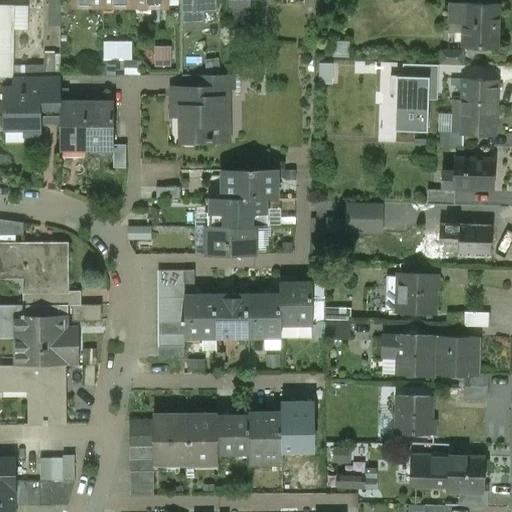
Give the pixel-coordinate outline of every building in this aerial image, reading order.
[(63,24),(63,0),(51,0),(51,24),(63,24)] [(191,0),(181,0),(181,14),(192,14),(191,0)] [(214,0),(192,0),(194,14),(216,12),(214,0)] [(499,5),(450,4),(450,25),(464,25),(463,48),(498,49),(499,5)] [(248,8),(233,8),(233,24),(248,24),(248,8)] [(14,35),(0,34),(0,77),(13,78),(14,35)] [(125,75),(126,42),(106,42),(105,74),(125,75)] [(158,65),(174,65),(173,45),(157,46),(158,65)] [(463,52),(442,51),(441,64),(463,65),(463,52)] [(322,81),(335,82),(335,62),(323,62),(322,81)] [(403,76),(397,76),(395,131),(428,132),(430,77),(417,76),(417,64),(403,64),(403,76)] [(235,75),(204,75),(204,88),(225,88),(225,90),(235,90),(235,75)] [(60,101),(60,77),(38,77),(38,89),(40,89),(40,124),(60,124),(60,101)] [(498,81),(463,80),(463,101),(454,101),(453,115),(462,115),(462,119),(496,121),(498,81)] [(204,88),(172,89),(172,116),(191,116),(191,140),(189,140),(189,142),(228,142),(228,123),(225,123),(225,90),(225,88),(204,88)] [(38,89),(3,89),(4,129),(24,129),(24,137),(40,137),(40,124),(40,89),(38,89)] [(87,101),(60,101),(60,124),(60,146),(87,146),(87,101)] [(114,102),(87,101),(87,146),(114,146),(114,102)] [(496,121),(462,119),(462,115),(453,115),(452,115),(451,132),(462,133),(462,135),(463,135),(496,136),(496,121)] [(451,132),(441,132),(440,146),(463,146),(463,135),(462,135),(462,133),(451,132)] [(495,162),(455,161),(455,174),(447,173),(446,189),(455,189),(455,191),(494,193),(495,162)] [(276,170),(229,171),(229,198),(276,198),(276,170)] [(180,188),(156,188),(156,200),(181,200),(180,188)] [(454,193),(429,192),(429,205),(454,206),(454,193)] [(229,198),(224,199),(224,198),(208,198),(208,227),(253,227),(268,227),(268,199),(276,199),(276,198),(229,198)] [(349,202),(349,231),(387,232),(388,203),(349,202)] [(24,223),(0,220),(0,235),(24,235),(24,223)] [(493,223),(460,222),(460,224),(460,238),(459,253),(492,254),(493,223)] [(460,224),(441,223),(441,237),(452,238),(460,238),(460,224)] [(130,238),(154,238),(154,226),(131,225),(130,238)] [(253,227),(208,227),(209,255),(254,254),(253,227)] [(452,238),(442,237),(442,250),(452,250),(452,238)] [(65,245),(0,245),(0,270),(26,270),(26,294),(66,293),(66,292),(65,245)] [(184,271),(157,271),(157,287),(184,287),(184,271)] [(195,271),(184,271),(184,287),(184,296),(195,296),(195,271)] [(437,275),(400,274),(400,292),(400,313),(434,313),(435,291),(436,291),(437,275)] [(312,282),(280,282),(280,294),(281,326),(313,326),(313,298),(312,282)] [(324,282),(312,282),(313,298),(324,298),(324,282)] [(184,287),(157,287),(158,299),(184,299),(184,296),(184,287)] [(66,293),(26,294),(26,306),(59,306),(78,305),(78,292),(66,292),(66,293)] [(281,326),(280,294),(248,295),(249,339),(281,338),(281,326)] [(217,339),(216,295),(195,296),(184,296),(184,299),(184,311),(184,323),(184,335),(184,339),(217,339)] [(248,295),(216,295),(217,339),(248,339),(248,295)] [(184,299),(158,299),(158,312),(184,311),(184,299)] [(26,306),(0,306),(0,329),(15,329),(16,366),(65,366),(77,365),(76,338),(64,338),(63,318),(59,318),(59,306),(26,306)] [(365,307),(352,307),(352,323),(365,324),(365,307)] [(184,311),(158,312),(158,323),(184,323),(184,311)] [(490,313),(466,312),(466,327),(490,327),(490,313)] [(184,323),(158,323),(158,335),(184,335),(184,323)] [(365,324),(352,323),(351,334),(364,335),(365,324)] [(351,334),(345,334),(345,350),(364,351),(364,335),(351,334)] [(184,335),(158,335),(158,347),(184,347),(184,339),(184,335)] [(432,336),(399,335),(398,355),(398,373),(431,374),(432,336)] [(475,337),(432,336),(431,374),(466,375),(466,374),(475,374),(475,337)] [(399,337),(383,337),(383,355),(398,355),(399,337)] [(184,347),(158,347),(158,359),(184,359),(184,347)] [(16,366),(1,366),(1,387),(29,387),(30,426),(65,426),(65,366),(16,366)] [(475,374),(466,374),(466,375),(466,386),(488,387),(488,374),(475,374)] [(488,387),(466,386),(465,400),(487,401),(488,387)] [(431,398),(397,397),(396,433),(434,434),(434,421),(430,421),(431,398)] [(282,403),(281,415),(282,463),(283,463),(283,450),(314,450),(313,403),(282,403)] [(185,415),(153,416),(153,420),(153,436),(154,448),(154,459),(154,464),(186,464),(185,415)] [(217,415),(185,415),(186,464),(218,463),(218,461),(218,455),(217,415)] [(249,415),(217,415),(218,455),(232,455),(235,451),(249,451),(250,451),(249,415)] [(281,415),(249,415),(250,451),(249,451),(249,464),(282,463),(281,415)] [(153,420),(129,420),(129,436),(153,436),(153,420)] [(154,448),(153,436),(129,436),(130,448),(154,448)] [(154,448),(130,448),(130,460),(130,459),(154,459),(154,448)] [(485,457),(449,456),(449,459),(448,486),(448,492),(459,492),(484,493),(484,492),(485,457)] [(15,457),(0,457),(0,511),(15,511),(15,482),(15,457)] [(449,459),(413,457),(412,468),(416,468),(416,485),(448,486),(449,459)] [(154,464),(154,459),(130,459),(130,460),(130,472),(154,472),(154,464)] [(154,484),(154,472),(130,472),(130,484),(154,484)] [(365,475),(337,475),(336,488),(364,489),(365,475)] [(27,482),(15,482),(16,506),(27,506),(27,482)] [(39,482),(27,482),(27,506),(39,506),(39,482)] [(484,493),(459,492),(459,506),(488,507),(488,492),(484,492),(484,493)]
